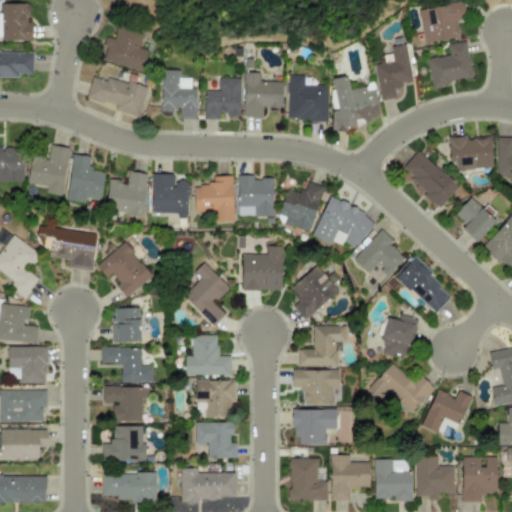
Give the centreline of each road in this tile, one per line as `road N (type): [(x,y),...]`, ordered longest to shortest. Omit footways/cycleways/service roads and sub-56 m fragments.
road 1 (residential): [(0,107),(55,111),(149,146),(294,151),(364,169),(384,199),(511,312)]
road 2 (residential): [(71,511),(71,311)]
road 3 (residential): [(261,511),(261,333)]
road 4 (residential): [(364,169),(400,133),(444,113),(500,105)]
